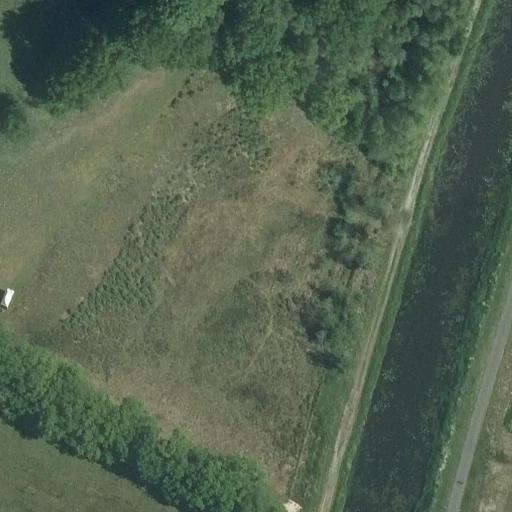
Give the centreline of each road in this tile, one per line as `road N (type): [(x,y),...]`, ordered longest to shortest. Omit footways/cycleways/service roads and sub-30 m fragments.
road 1 (track): [(474,0),(409,182),(318,511)]
road 2 (unclassified): [(511,291),(449,511)]
